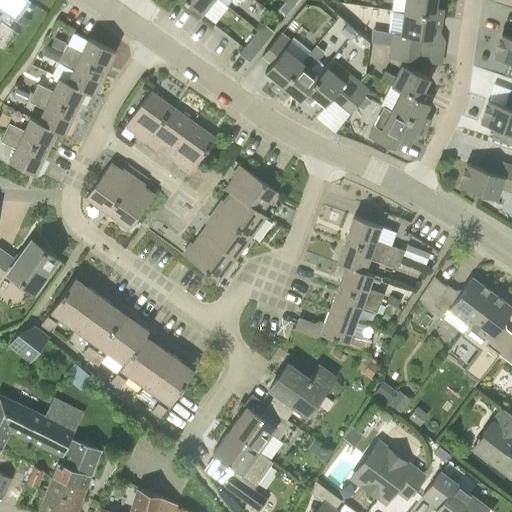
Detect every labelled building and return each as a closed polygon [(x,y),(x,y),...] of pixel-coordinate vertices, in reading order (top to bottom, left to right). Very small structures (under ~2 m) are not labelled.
[(22,0),(0,0),(0,7),(14,18),(25,2),(22,0)] [(185,0),(202,14),(214,0),(185,0)] [(285,0),(279,8),(286,15),(295,4),(289,0),(285,0)] [(404,0),(403,11),(442,17),(444,8),(436,7),(437,0),(404,0)] [(392,33),(390,45),(415,49),(416,37),(432,39),(433,26),(441,28),(442,17),(403,11),(401,34),(392,33)] [(268,38),(274,31),(264,23),(258,30),(268,38)] [(347,24),(340,32),(348,39),(355,31),(347,24)] [(268,38),(258,30),(254,35),(249,42),(239,54),(249,62),(268,38)] [(290,40),(281,32),(262,56),(271,63),(265,71),(275,80),(270,86),(278,92),(302,62),(311,51),(293,36),(290,40)] [(511,75),(511,37),(502,34),(494,57),(509,62),(505,73),(511,75)] [(56,38),(52,46),(63,51),(67,44),(56,38)] [(82,50),(68,43),(64,54),(104,73),(114,50),(88,38),(82,50)] [(64,54),(47,45),(42,54),(60,62),(64,54)] [(325,66),(318,60),(324,52),(316,45),(311,51),(302,62),(278,92),(285,98),(290,92),(301,100),(303,98),(302,97),(319,75),(325,66)] [(415,49),(390,45),(389,58),(413,61),(415,49)] [(104,73),(64,54),(60,62),(73,68),(67,80),(59,76),(59,78),(85,91),(93,95),(104,73)] [(303,98),(309,103),(314,96),(324,104),(331,97),(341,105),(359,82),(334,61),(329,68),(325,66),(319,75),(302,97),(303,98)] [(391,85),(401,91),(401,90),(427,103),(427,102),(427,101),(431,94),(424,90),(430,78),(401,64),(395,75),(385,70),(380,79),(391,85)] [(38,82),(33,91),(75,112),(85,91),(59,78),(53,89),(38,82)] [(359,82),(341,105),(350,111),(364,95),(368,90),(359,82)] [(13,94),(27,101),(31,92),(17,86),(13,94)] [(150,90),(125,126),(146,141),(144,143),(145,143),(172,106),(150,90)] [(401,90),(401,91),(391,109),(427,127),(431,119),(424,115),(430,103),(427,102),(427,103),(401,90)] [(64,134),(75,112),(33,91),(29,100),(44,108),(39,120),(30,116),(29,117),(56,130),(64,134)] [(365,95),(364,95),(359,103),(358,105),(363,108),(369,106),(373,100),(365,95)] [(492,139),(511,145),(511,104),(511,107),(488,100),(480,122),(495,128),(492,139)] [(168,157),(194,122),(172,106),(145,143),(146,144),(147,142),(151,144),(168,157)] [(427,127),(391,109),(391,110),(383,106),(373,125),(368,136),(395,150),(400,140),(409,144),(415,132),(422,136),(427,127)] [(9,121),(4,132),(46,152),(56,130),(29,118),(24,129),(9,121)] [(190,173),(215,137),(194,122),(168,157),(190,173)] [(35,174),(46,152),(4,132),(0,140),(15,147),(9,161),(35,174)] [(511,191),(511,165),(493,159),(489,170),(466,163),(459,185),(496,198),(499,188),(511,191)] [(85,197),(107,213),(132,178),(111,162),(85,197)] [(226,187),(262,212),(277,191),(241,166),(226,187)] [(133,175),(132,178),(107,213),(129,229),(155,194),(133,179),(135,176),(133,175)] [(226,187),(225,188),(225,189),(230,192),(221,204),(218,209),(215,212),(251,238),(266,216),(262,212),(226,187)] [(215,212),(213,210),(212,212),(215,213),(200,234),(235,259),(251,238),(215,212)] [(400,259),(404,250),(376,239),(381,226),(354,216),(345,239),(400,259)] [(200,234),(184,256),(219,281),(235,259),(200,234)] [(8,272),(34,291),(58,258),(31,239),(16,260),(8,255),(0,248),(0,275),(4,269),(8,272)] [(400,259),(345,239),(337,262),(345,265),(373,276),(373,274),(364,271),(369,258),(385,264),(385,263),(397,268),(400,259)] [(402,256),(411,259),(414,250),(405,247),(402,256)] [(373,276),(345,265),(337,289),(380,305),(384,294),(368,288),(373,276)] [(120,302),(119,303),(116,307),(82,282),(86,277),(78,272),(41,324),(50,330),(59,317),(91,340),(82,353),(98,365),(107,351),(124,363),(110,382),(119,388),(128,374),(161,398),(152,411),(160,417),(197,365),(190,359),(186,364),(183,362),(152,340),(155,335),(131,317),(135,312),(120,302)] [(446,285),(434,276),(416,300),(443,319),(450,309),(470,324),(493,293),(470,276),(469,277),(471,279),(469,281),(463,290),(461,289),(457,294),(448,286),(449,285),(447,284),(446,285)] [(380,305),(337,289),(328,311),(356,321),(362,307),(377,313),(380,305)] [(511,307),(493,293),(470,324),(490,339),(485,344),(499,354),(511,335),(511,334),(501,326),(511,310),(511,307)] [(387,294),(385,302),(396,306),(399,299),(387,294)] [(398,308),(386,304),(382,314),(394,318),(398,308)] [(361,348),(363,349),(367,338),(352,333),(356,321),(328,311),(320,333),(328,336),(361,348)] [(9,344),(20,352),(31,360),(48,337),(38,330),(33,326),(18,332),(9,344)] [(511,335),(499,354),(511,363),(511,335)] [(361,348),(328,336),(327,339),(360,351),(361,348)] [(363,355),(360,353),(354,364),(361,368),(367,357),(363,355)] [(267,404),(287,418),(295,407),(306,415),(334,376),(319,365),(309,378),(288,362),(269,388),(275,393),(267,404)] [(367,363),(362,372),(370,376),(375,367),(367,363)] [(397,390),(383,380),(374,393),(388,403),(397,390)] [(400,411),(410,398),(399,390),(389,403),(400,411)] [(0,447),(9,430),(63,456),(82,410),(54,396),(42,420),(0,397),(0,447)] [(282,441),(279,439),(291,421),(287,418),(267,404),(260,414),(247,405),(229,430),(269,459),(282,441)] [(418,406),(409,418),(428,432),(433,425),(424,418),(428,413),(418,406)] [(511,416),(502,409),(473,447),(511,476),(511,474),(511,416)] [(223,485),(258,509),(266,498),(253,489),(272,461),(269,459),(229,430),(213,453),(228,464),(223,470),(231,475),(230,476),(231,476),(225,484),(223,485)] [(57,462),(52,475),(84,486),(98,448),(72,439),(63,464),(57,462)] [(378,441),(351,477),(378,497),(380,495),(392,494),(395,490),(396,490),(397,490),(406,497),(423,474),(378,441)] [(440,446),(434,453),(446,462),(451,454),(440,446)] [(120,454),(107,450),(104,458),(117,463),(120,454)] [(0,465),(0,474),(10,480),(19,459),(6,452),(0,465)] [(27,483),(36,487),(44,470),(33,466),(27,483)] [(438,508),(434,511),(480,511),(480,505),(472,499),(474,496),(440,472),(422,496),(438,508)] [(0,474),(0,493),(3,495),(10,480),(0,474)] [(75,511),(84,486),(52,475),(40,509),(48,511),(75,511)] [(322,502),(314,511),(336,511),(334,510),(341,500),(315,480),(307,491),(322,502)] [(153,511),(154,510),(160,511),(172,511),(176,503),(140,488),(130,511),(108,511),(90,505),(87,511),(153,511)] [(234,511),(237,511),(241,508),(230,495),(224,500),(234,511)]
